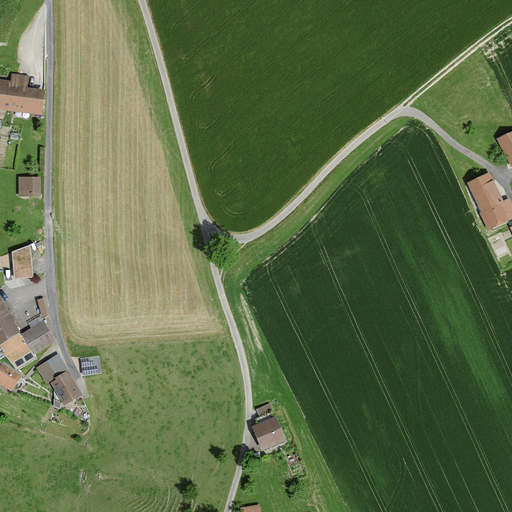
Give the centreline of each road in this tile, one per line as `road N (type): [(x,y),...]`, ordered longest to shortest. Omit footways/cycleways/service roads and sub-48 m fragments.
road 1 (track): [(229,511),(247,437),(247,391),(141,0)]
road 2 (track): [(206,231),(249,238),(399,110),(427,118),(500,179),(511,199)]
road 3 (residential): [(49,0),(52,296),(77,373)]
road 4 (track): [(399,110),(511,17)]
